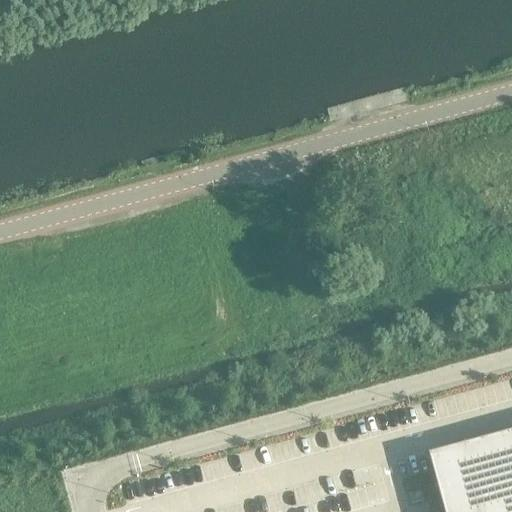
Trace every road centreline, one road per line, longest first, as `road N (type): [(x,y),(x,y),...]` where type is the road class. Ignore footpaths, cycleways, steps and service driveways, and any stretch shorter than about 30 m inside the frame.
road 1 (tertiary): [(0,230),(511,90)]
road 2 (unknown): [(75,511),(84,489),(107,474),(511,370)]
